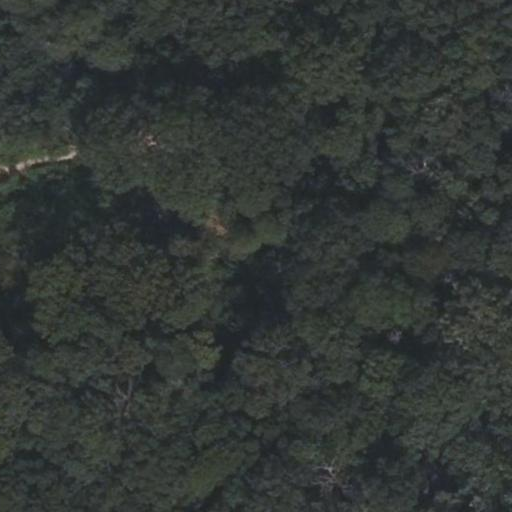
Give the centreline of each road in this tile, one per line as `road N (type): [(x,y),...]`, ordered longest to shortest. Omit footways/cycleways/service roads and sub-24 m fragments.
road 1 (track): [(511,83),(0,165)]
road 2 (track): [(416,511),(511,380)]
